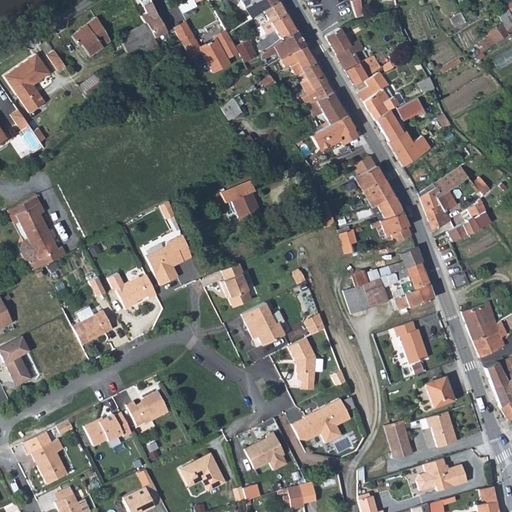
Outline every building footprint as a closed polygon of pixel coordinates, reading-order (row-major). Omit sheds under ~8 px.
[(138,0),(145,12),(139,15),(143,22),(151,38),(152,38),(165,31),(148,1),(150,0),(149,0),(138,0)] [(277,1),(276,0),(259,0),(254,4),(250,6),(249,9),(253,15),(261,10),(277,1)] [(359,0),(349,0),(354,16),(361,15),(359,0)] [(284,12),(277,1),(261,10),(268,21),(284,12)] [(504,12),(497,16),(500,22),(504,29),(511,22),(511,18),(507,8),(504,3),(500,5),(504,12)] [(461,16),(463,21),(472,16),(469,11),(461,16)] [(294,29),(284,12),(268,21),(260,26),(263,31),(271,27),(272,29),(258,37),(260,51),(294,29)] [(444,28),(447,33),(463,21),(461,16),(459,12),(449,18),(451,24),(444,28)] [(109,40),(95,17),(70,34),(76,44),(79,42),(87,54),(109,40)] [(151,38),(143,22),(118,36),(126,52),(139,45),(151,38)] [(184,22),(174,28),(180,40),(190,33),(184,22)] [(474,42),(481,52),(494,42),(507,33),(504,29),(500,22),(474,42)] [(334,54),(348,45),(338,27),(324,36),(334,54)] [(198,47),(194,39),(183,45),(190,58),(200,52),(212,72),(229,63),(226,58),(237,51),(234,46),(226,32),(224,29),(213,35),(214,37),(209,40),(208,39),(203,43),(198,47)] [(303,45),(294,29),(260,51),(261,61),(262,62),(265,61),(263,57),(275,52),(279,58),(303,45)] [(183,45),(194,39),(190,33),(180,40),(183,45)] [(509,36),(507,33),(494,42),(497,46),(509,36)] [(248,37),(234,46),(237,51),(243,62),(254,55),(246,41),(250,39),(248,37)] [(157,46),(152,38),(151,38),(139,45),(143,54),(157,46)] [(334,54),(339,61),(353,53),(361,48),(357,40),(348,45),(334,54)] [(304,44),(303,45),(279,58),(284,66),(288,64),(295,75),(300,71),(314,62),(304,44)] [(64,67),(52,51),(46,55),(57,72),(64,67)] [(471,58),(477,64),(479,65),(482,62),(479,58),(483,55),(481,52),(471,58)] [(35,53),(20,63),(24,64),(37,56),(35,53)] [(339,61),(343,69),(358,61),(353,53),(339,61)] [(343,69),(352,84),(378,68),(370,55),(358,61),(343,69)] [(24,64),(20,63),(3,75),(28,113),(44,102),(32,84),(49,73),(37,56),(24,64)] [(392,59),(381,66),(384,70),(394,64),(392,59)] [(331,91),(314,62),(300,71),(295,75),(294,75),(298,82),(305,95),(312,91),(317,98),(331,91)] [(361,102),(366,109),(391,95),(385,86),(386,85),(377,71),(364,80),(367,85),(356,91),(362,101),(361,102)] [(76,85),(85,99),(103,86),(93,73),(76,85)] [(421,93),(427,90),(432,87),(428,79),(426,76),(416,81),(421,93)] [(431,102),(436,99),(433,91),(432,87),(427,90),(431,102)] [(235,89),(215,101),(218,106),(230,98),(238,93),(235,89)] [(343,113),(331,91),(317,98),(306,105),(312,116),(320,112),(327,124),(343,113)] [(395,103),(392,105),(394,107),(405,102),(398,91),(391,95),(395,103)] [(366,109),(371,119),(392,105),(395,103),(391,95),(366,109)] [(373,120),(386,140),(401,131),(395,120),(400,117),(400,118),(405,115),(406,116),(409,116),(409,114),(409,113),(410,112),(411,113),(420,109),(414,97),(405,102),(394,107),(392,105),(371,119),(372,121),(373,120)] [(218,106),(226,119),(238,112),(230,98),(218,106)] [(27,126),(17,109),(9,114),(20,130),(27,126)] [(356,135),(343,113),(327,124),(308,135),(316,148),(337,137),(341,144),(356,135)] [(441,128),(448,123),(445,118),(442,113),(436,117),(441,128)] [(401,131),(386,140),(387,142),(386,143),(400,165),(428,146),(424,139),(414,123),(401,131)] [(435,132),(424,139),(428,146),(440,139),(435,132)] [(374,164),(369,155),(351,165),(357,173),(374,164)] [(474,160),(472,157),(464,162),(466,165),(474,160)] [(392,194),(374,164),(357,173),(355,175),(363,189),(366,187),(375,204),(392,194)] [(425,192),(417,196),(423,212),(438,204),(434,196),(446,189),(455,184),(466,176),(465,175),(458,165),(423,189),(425,192)] [(495,182),(504,174),(496,167),(491,171),(493,174),(490,177),(495,182)] [(322,168),(314,171),(315,173),(319,183),(326,179),(322,168)] [(466,176),(470,182),(474,179),(469,173),(465,175),(466,176)] [(370,207),(375,204),(366,187),(363,189),(355,175),(352,177),(370,207)] [(239,222),(259,215),(245,179),(213,191),(218,204),(230,199),(239,222)] [(438,204),(442,211),(454,203),(446,189),(434,196),(438,204)] [(38,201),(34,194),(6,209),(10,217),(15,214),(38,201)] [(397,202),(392,194),(375,204),(382,217),(400,210),(397,202)] [(481,204),(478,198),(474,199),(476,202),(466,208),(472,219),(466,222),(464,220),(451,227),(444,231),(449,241),(488,222),(485,215),(483,210),(484,209),(481,204)] [(325,200),(313,205),(321,227),(333,222),(325,200)] [(41,264),(64,252),(60,245),(55,247),(38,213),(43,210),(38,201),(15,214),(18,220),(26,236),(37,257),(41,264)] [(382,217),(375,204),(370,207),(376,219),(382,217)] [(447,221),(447,219),(442,211),(438,204),(423,212),(430,230),(447,221)] [(410,234),(400,210),(382,217),(376,219),(368,222),(371,228),(375,226),(379,225),(383,234),(389,231),(392,240),(410,234)] [(13,223),(18,220),(15,214),(10,217),(13,223)] [(351,229),(337,233),(343,253),(351,250),(349,242),(355,240),(352,232),(351,229)] [(190,255),(180,232),(163,240),(162,245),(145,253),(160,282),(177,274),(173,264),(174,259),(179,256),(181,260),(190,255)] [(33,259),(37,257),(26,236),(22,238),(19,248),(23,256),(33,259)] [(420,261),(415,245),(398,253),(401,260),(386,265),(388,273),(420,261)] [(351,250),(343,253),(347,262),(348,262),(353,260),(355,260),(351,250)] [(29,270),(41,264),(37,257),(33,259),(26,263),(29,270)] [(427,283),(420,261),(388,273),(384,275),(387,284),(397,280),(402,293),(427,283)] [(239,263),(221,270),(224,278),(221,279),(225,289),(228,288),(231,294),(229,295),(233,304),(236,306),(248,301),(249,297),(239,274),(243,272),(239,263)] [(384,275),(388,273),(386,265),(375,269),(378,277),(384,275)] [(156,292),(145,270),(139,274),(138,272),(123,280),(118,271),(106,277),(111,286),(114,285),(125,306),(137,299),(136,298),(146,292),(148,296),(156,292)] [(455,289),(466,283),(461,272),(453,275),(450,277),(455,289)] [(384,275),(378,277),(382,289),(388,287),(387,284),(384,275)] [(378,277),(356,285),(342,290),(349,312),(386,300),(382,289),(378,277)] [(432,296),(427,283),(402,293),(393,297),(397,309),(407,305),(407,306),(432,296)] [(486,300),(459,311),(470,339),(496,329),(493,321),(486,300)] [(264,302),(240,314),(248,331),(256,333),(257,336),(260,341),(265,343),(283,334),(278,323),(283,321),(277,310),(270,313),(264,302)] [(0,303),(0,325),(9,321),(0,303)] [(103,309),(72,325),(81,343),(113,327),(103,309)] [(306,326),(310,334),(325,327),(322,319),(306,326)] [(414,327),(412,319),(392,327),(395,334),(398,334),(407,361),(426,354),(417,326),(414,327)] [(505,336),(498,319),(493,321),(496,329),(501,340),(505,336)] [(9,321),(0,325),(0,334),(13,328),(9,321)] [(496,329),(470,339),(478,357),(493,350),(493,349),(503,345),(501,340),(496,329)] [(252,339),(257,336),(256,333),(248,331),(252,339)] [(27,350),(19,336),(0,345),(0,356),(14,384),(18,385),(30,379),(18,355),(27,350)] [(304,337),(287,346),(294,359),(294,363),(295,363),(294,372),(296,372),(296,379),(300,379),(312,381),(314,357),(304,337)] [(489,384),(504,378),(511,375),(511,354),(496,362),(495,361),(482,367),(489,384)] [(407,362),(411,373),(420,370),(415,358),(407,362)] [(340,369),(330,374),(336,385),(345,381),(340,369)] [(431,406),(450,398),(442,375),(422,383),(431,406)] [(498,406),(511,395),(504,378),(489,384),(498,406)] [(300,379),(299,387),(311,389),(312,381),(300,379)] [(146,424),(170,412),(159,391),(143,399),(144,401),(138,404),(136,400),(127,405),(138,426),(145,423),(146,424)] [(498,406),(506,421),(511,415),(511,396),(511,395),(498,406)] [(291,424),(298,439),(306,440),(319,433),(323,443),(339,434),(335,425),(348,418),(338,398),(303,417),(303,418),(291,424)] [(456,440),(445,409),(424,416),(427,426),(430,425),(436,446),(456,440)] [(123,435),(131,431),(120,411),(113,415),(112,413),(98,420),(97,418),(83,425),(93,445),(106,438),(107,440),(121,433),(123,435)] [(72,427),(68,419),(55,425),(59,434),(72,427)] [(399,419),(390,422),(381,424),(391,458),(409,452),(401,424),(399,419)] [(62,449),(57,439),(52,442),(46,432),(24,442),(45,484),(65,473),(55,453),(62,449)] [(280,453),(282,452),(271,432),(264,435),(265,437),(243,448),(252,467),(267,459),(271,469),(284,462),(280,453)] [(208,488),(223,480),(208,452),(178,467),(187,485),(202,477),(208,488)] [(442,463),(439,455),(421,463),(424,471),(417,474),(415,479),(419,489),(434,484),(436,489),(466,477),(459,460),(445,466),(443,466),(442,463)] [(137,471),(144,485),(152,481),(145,467),(137,471)] [(310,479),(298,483),(301,502),(314,499),(310,479)] [(136,511),(161,500),(152,481),(144,485),(120,496),(127,511),(136,511)] [(289,508),(302,505),(301,502),(298,484),(286,487),(286,494),(281,495),(282,502),(288,501),(289,508)] [(235,502),(243,499),(239,485),(231,488),(235,502)] [(495,508),(493,501),(489,485),(475,488),(479,503),(474,504),(475,511),(496,511),(496,508),(495,508)] [(75,501),(71,493),(53,501),(58,511),(82,511),(87,510),(81,499),(75,501)] [(366,496),(357,499),(360,511),(374,511),(375,511),(370,495),(366,496)] [(451,495),(426,503),(426,511),(440,511),(439,503),(454,499),(451,495)] [(410,511),(426,511),(426,503),(410,507),(410,511)]
